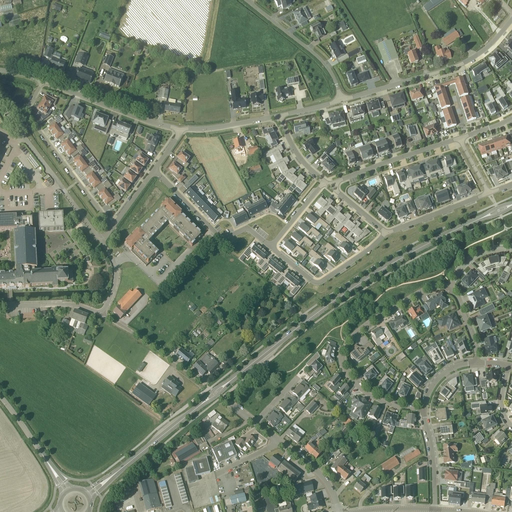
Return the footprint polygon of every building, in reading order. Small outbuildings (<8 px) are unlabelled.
[(4,1),(5,5),(0,6),(0,9),(0,11),(12,9),(10,0),(4,1)] [(279,0),(276,0),(274,1),(278,8),(281,6),(283,9),(291,6),(289,1),(288,0),(280,0),(280,1),(279,0)] [(431,0),(423,6),(427,12),(444,0),(431,0)] [(302,9),(293,13),(299,25),(308,21),(306,17),(308,15),(307,12),(304,13),(302,9)] [(311,28),(310,28),(312,31),(314,34),(315,33),(318,39),(324,36),(321,30),(318,23),(310,27),(311,28)] [(454,33),(445,39),(449,44),(459,38),(455,32),(454,33)] [(391,40),(377,46),(384,65),(398,59),(391,40)] [(336,43),(330,47),(332,52),(333,54),(336,59),(344,55),(341,48),(342,47),(339,42),(338,42),(336,43)] [(49,59),(53,49),(48,47),(44,57),(49,59)] [(438,47),(435,49),(437,57),(439,56),(440,60),(444,59),(445,58),(446,59),(451,58),(448,51),(444,52),(443,51),(440,52),(438,47)] [(409,49),(403,51),(405,56),(408,55),(408,57),(408,58),(409,60),(411,64),(415,63),(415,64),(417,63),(417,62),(418,62),(417,59),(419,58),(416,50),(410,52),(409,49)] [(84,67),(88,57),(79,53),(75,63),(84,67)] [(493,57),(489,60),(491,63),(491,64),(493,67),(494,66),(495,67),(500,63),(502,66),(508,61),(505,58),(504,59),(500,54),(496,56),(495,55),(494,55),(493,57)] [(64,70),(66,67),(64,66),(66,63),(59,61),(60,59),(53,57),(54,56),(53,56),(49,68),(62,73),(63,70),(64,70)] [(110,68),(113,58),(107,56),(103,65),(110,68)] [(357,62),(360,60),(362,64),(366,62),(364,56),(359,58),(356,59),(357,62)] [(474,78),(472,79),(474,84),(482,80),(480,74),(486,70),(488,74),(491,72),(488,68),(488,69),(484,63),(472,71),(472,72),(474,78)] [(82,71),(82,69),(81,68),(80,70),(79,70),(76,78),(90,84),(93,75),(93,73),(88,71),(87,73),(82,71)] [(122,78),(112,74),(113,71),(109,70),(104,82),(105,82),(109,84),(114,86),(114,85),(119,87),(118,88),(119,88),(122,78)] [(351,73),(347,75),(348,79),(349,83),(351,87),(353,86),(353,87),(356,86),(355,86),(357,85),(357,83),(362,81),(363,82),(369,80),(367,75),(366,73),(354,77),(353,73),(351,73)] [(288,86),(299,84),(298,77),(289,79),(291,85),(288,86)] [(449,83),(450,86),(455,84),(456,86),(464,84),(462,78),(454,81),(449,83)] [(446,84),(434,88),(436,93),(444,90),(443,88),(447,87),(446,84)] [(464,84),(456,86),(457,92),(466,89),(464,84)] [(477,91),(479,95),(487,91),(485,87),(477,91)] [(276,90),(278,101),(279,101),(280,102),(281,102),(282,102),(283,101),(283,100),(284,100),(284,98),(290,96),(289,89),(282,90),(282,89),(281,89),(281,88),(276,89),(276,90)] [(501,97),(495,100),(498,104),(499,103),(503,110),(506,108),(508,107),(507,107),(505,103),(508,101),(500,88),(496,90),(501,97)] [(466,89),(457,92),(459,98),(468,95),(466,89)] [(413,92),(409,93),(412,102),(416,101),(416,102),(419,101),(419,100),(423,99),(421,90),(417,91),(416,91),(413,92)] [(444,90),(436,93),(438,99),(446,96),(444,90)] [(237,91),(231,91),(232,101),(233,110),(246,108),(245,99),(238,100),(237,91)] [(490,102),(485,105),(487,109),(488,109),(491,116),(494,114),(496,113),(494,109),(497,107),(490,92),(486,94),(490,102)] [(259,95),(250,96),(251,103),(252,103),(253,106),(254,106),(254,107),(258,106),(258,105),(260,105),(260,104),(260,102),(263,101),(263,96),(259,96),(259,95)] [(390,98),(389,99),(392,107),(392,108),(392,107),(393,110),(397,109),(396,106),(404,104),(404,103),(402,95),(401,95),(397,96),(394,97),(390,99),(390,98)] [(57,100),(48,96),(46,99),(45,98),(44,100),(44,99),(43,100),(42,100),(40,103),(41,103),(41,104),(49,109),(52,104),(55,106),(57,100)] [(446,96),(438,99),(439,104),(448,101),(446,96)] [(460,100),(462,106),(470,103),(468,97),(460,100)] [(448,101),(439,104),(441,110),(450,107),(448,101)] [(370,104),(366,105),(369,114),(372,113),(373,114),(377,113),(376,112),(380,110),(385,109),(383,102),(378,104),(377,102),(374,103),(370,104)] [(180,106),(175,105),(168,104),(166,103),(165,111),(179,113),(180,106)] [(470,103),(462,106),(464,111),(472,108),(470,103)] [(49,109),(41,104),(40,105),(40,104),(38,107),(39,108),(38,109),(39,109),(38,111),(39,111),(37,114),(38,114),(43,121),(49,116),(46,113),(49,109)] [(77,108),(71,106),(65,116),(68,120),(71,118),(76,119),(76,117),(82,120),(84,114),(82,113),(84,110),(77,107),(77,108)] [(351,113),(347,115),(348,120),(349,123),(353,122),(351,118),(352,117),(353,119),(360,117),(364,115),(363,112),(362,107),(350,110),(351,113)] [(472,108),(464,111),(466,117),(474,114),(472,108)] [(450,109),(442,112),(444,118),(452,115),(450,109)] [(324,120),(327,126),(331,125),(332,125),(333,129),(338,128),(337,124),(345,122),(342,112),(329,116),(329,119),(325,120),(324,120)] [(94,119),(93,123),(95,124),(93,128),(97,129),(99,126),(104,128),(102,133),(106,134),(111,122),(107,120),(108,119),(96,114),(96,115),(95,115),(93,119),(94,119)] [(474,114),(466,117),(467,122),(476,119),(474,114)] [(398,115),(391,117),(392,118),(393,123),(396,122),(400,121),(398,115)] [(452,115),(444,118),(446,123),(454,120),(452,115)] [(53,135),(59,129),(57,126),(62,122),(58,117),(48,125),(50,128),(49,129),(49,130),(53,135)] [(427,129),(423,130),(426,138),(430,137),(433,136),(437,134),(434,127),(437,126),(436,123),(435,121),(435,120),(428,123),(430,127),(427,128),(427,129)] [(454,120),(446,123),(448,129),(456,126),(454,120)] [(300,124),(293,126),(295,134),(299,133),(299,132),(303,131),(303,135),(310,134),(308,127),(307,121),(304,122),(300,123),(300,124)] [(123,125),(119,123),(118,123),(117,126),(114,124),(113,124),(109,135),(110,135),(113,136),(114,134),(122,137),(122,138),(124,134),(128,136),(129,134),(130,135),(132,130),(131,130),(131,128),(127,126),(123,125)] [(412,129),(408,130),(410,138),(414,137),(416,142),(421,140),(416,125),(411,127),(412,129)] [(71,134),(68,129),(62,133),(59,129),(53,135),(56,139),(57,140),(58,139),(60,142),(71,134)] [(262,131),(263,137),(264,136),(268,136),(272,144),(270,145),(271,148),(277,145),(275,141),(278,140),(274,132),(273,133),(273,132),(273,131),(272,130),(269,131),(269,130),(264,131),(262,131)] [(65,151),(72,146),(69,142),(74,138),(71,134),(60,142),(62,144),(61,145),(62,146),(65,151)] [(390,137),(387,138),(389,144),(394,142),(394,144),(396,149),(402,146),(401,143),(400,143),(397,134),(390,137)] [(148,145),(146,151),(152,153),(154,147),(155,148),(156,145),(158,141),(157,141),(159,139),(151,136),(147,145),(148,145)] [(508,137),(503,139),(506,148),(511,146),(510,143),(508,137)] [(384,141),(380,143),(383,153),(388,151),(387,147),(386,145),(389,144),(387,138),(383,139),(384,141)] [(234,142),(233,142),(237,155),(244,154),(240,140),(237,141),(237,140),(234,141),(234,142)] [(310,140),(302,146),(304,148),(304,149),(305,151),(306,151),(306,152),(308,150),(312,155),(317,151),(313,146),(314,146),(313,145),(314,144),(311,141),(310,140)] [(374,143),(371,144),(373,150),(376,149),(377,151),(378,155),(383,153),(380,143),(375,145),(374,143)] [(352,151),(345,153),(348,162),(349,166),(355,164),(353,160),(353,157),(356,156),(357,156),(355,149),(355,148),(354,146),(353,144),(352,144),(350,145),(352,151)] [(371,144),(363,147),(367,159),(373,157),(370,151),(373,150),(371,144)] [(83,150),(80,145),(75,150),(72,146),(65,151),(69,155),(69,156),(71,155),(73,158),(83,150)] [(479,149),(478,149),(479,152),(480,152),(481,156),(486,154),(483,145),(478,147),(479,149)] [(270,151),(263,155),(265,160),(273,156),(274,158),(276,163),(282,159),(279,153),(283,151),(281,146),(270,151)] [(257,147),(248,149),(249,154),(249,155),(258,153),(258,152),(257,147)] [(363,147),(355,149),(357,156),(360,155),(361,157),(362,161),(367,159),(363,147)] [(77,167),(84,162),(81,158),(87,154),(83,150),(73,158),(75,160),(73,162),(74,162),(74,163),(77,167)] [(147,164),(146,163),(147,162),(146,162),(149,158),(139,151),(136,155),(139,157),(136,161),(143,166),(143,167),(144,167),(144,166),(145,166),(145,167),(147,164)] [(179,158),(176,162),(186,169),(189,165),(186,163),(189,158),(182,153),(181,154),(180,153),(181,153),(180,153),(178,156),(179,156),(178,157),(179,158)] [(325,154),(320,159),(323,163),(321,165),(329,173),(330,172),(331,173),(333,170),(333,169),(334,168),(331,165),(332,164),(329,162),(328,162),(325,159),(328,157),(325,154)] [(39,166),(31,156),(27,159),(35,169),(39,166)] [(446,161),(441,162),(442,167),(444,174),(445,176),(450,175),(448,168),(456,165),(454,159),(451,161),(449,156),(445,158),(446,161)] [(276,163),(268,166),(271,171),(278,167),(282,174),(288,171),(285,164),(289,162),(287,157),(282,159),(276,163)] [(141,172),(140,172),(141,171),(140,170),(143,167),(143,166),(136,161),(133,159),(130,163),(133,165),(130,169),(130,170),(137,175),(138,175),(139,175),(141,172)] [(435,161),(431,162),(435,174),(440,173),(441,175),(444,174),(442,167),(439,168),(437,161),(435,162),(435,161)] [(96,166),(92,162),(87,166),(84,162),(77,167),(81,172),(82,173),(83,172),(85,174),(96,166)] [(428,171),(425,172),(427,178),(431,177),(430,176),(435,174),(431,162),(428,163),(428,164),(426,165),(428,171)] [(171,169),(170,170),(173,173),(172,175),(178,180),(180,183),(185,178),(182,176),(181,177),(178,174),(181,170),(173,164),(173,165),(172,164),(173,164),(172,164),(170,167),(171,168),(170,168),(171,169)] [(508,169),(506,164),(503,165),(504,167),(499,169),(503,178),(508,176),(506,172),(505,170),(508,169)] [(259,165),(248,169),(250,175),(261,171),(259,165)] [(90,183),(97,178),(94,175),(99,171),(96,166),(85,174),(87,177),(86,178),(86,179),(90,183)] [(135,180),(134,180),(135,179),(134,179),(137,175),(130,170),(130,169),(127,167),(124,172),(127,174),(124,178),(131,183),(132,184),(132,183),(133,183),(135,180)] [(417,167),(414,168),(418,180),(423,178),(424,181),(428,179),(427,178),(425,172),(422,173),(420,167),(418,168),(417,167)] [(498,167),(488,171),(489,172),(491,175),(491,176),(495,175),(496,177),(497,179),(498,181),(503,179),(503,178),(499,169),(498,167)] [(413,182),(418,180),(414,168),(411,169),(411,170),(409,170),(411,177),(408,178),(410,184),(414,183),(413,182)] [(282,174),(276,181),(280,185),(285,178),(293,184),(297,179),(293,175),(294,173),(292,169),(288,171),(282,174)] [(401,172),(396,174),(400,184),(404,182),(407,190),(409,189),(411,188),(410,184),(408,178),(407,174),(402,175),(401,172)] [(293,184),(287,191),(291,194),(297,188),(302,192),(307,186),(308,185),(308,184),(306,186),(301,182),(304,179),(300,175),(297,179),(293,184)] [(129,189),(128,189),(129,188),(128,187),(131,183),(124,178),(121,176),(118,180),(121,182),(118,187),(126,192),(126,191),(127,192),(129,189)] [(389,176),(384,178),(387,188),(392,186),(395,195),(400,194),(394,178),(390,179),(389,176)] [(108,182),(105,178),(99,182),(97,178),(90,183),(93,188),(94,189),(95,188),(97,191),(108,182)] [(186,184),(183,186),(187,190),(198,179),(194,182),(192,179),(186,185),(186,184)] [(102,200),(109,195),(106,191),(111,187),(108,182),(97,191),(99,193),(98,194),(99,195),(102,200)] [(457,190),(458,194),(459,194),(460,196),(464,194),(464,195),(467,193),(471,191),(470,190),(471,190),(469,185),(469,184),(464,185),(464,184),(460,186),(460,187),(457,188),(457,190)] [(193,187),(186,194),(191,198),(198,192),(193,187)] [(355,191),(353,193),(354,194),(358,198),(357,198),(361,201),(365,197),(369,200),(376,192),(372,188),(371,189),(367,194),(365,192),(363,191),(359,188),(356,191),(355,191)] [(443,192),(434,196),(438,204),(438,203),(449,199),(449,200),(448,196),(451,195),(449,189),(443,191),(443,192)] [(198,192),(191,198),(195,203),(202,197),(198,192)] [(121,199),(120,198),(117,194),(112,198),(109,195),(102,200),(106,204),(106,205),(108,204),(110,207),(118,201),(119,202),(121,199)] [(288,195),(284,200),(291,206),(295,201),(288,195)] [(417,200),(414,201),(417,210),(420,209),(421,210),(425,209),(426,210),(430,208),(430,207),(430,205),(433,204),(430,195),(425,197),(426,200),(418,202),(417,200)] [(321,208),(316,214),(320,218),(325,211),(330,206),(333,202),(329,199),(326,202),(321,198),(322,196),(316,203),(321,208)] [(202,197),(195,203),(200,208),(207,201),(202,197)] [(182,215),(167,200),(160,207),(161,208),(140,230),(139,229),(124,244),(131,251),(131,252),(140,261),(140,260),(142,258),(148,264),(157,255),(146,244),(145,245),(141,242),(146,237),(148,240),(168,219),(159,210),(161,208),(175,221),(172,224),(194,245),(202,236),(182,216),(182,215)] [(263,200),(257,203),(261,211),(267,208),(263,200)] [(284,200),(279,205),(287,211),(291,206),(284,200)] [(207,201),(200,208),(205,213),(211,206),(207,201)] [(395,212),(394,212),(396,215),(397,215),(399,220),(400,219),(400,220),(403,219),(402,218),(407,217),(406,215),(410,213),(415,211),(413,204),(411,201),(406,203),(407,207),(403,208),(399,209),(396,211),(395,211),(395,212)] [(257,203),(251,206),(255,214),(261,211),(257,203)] [(275,210),(283,217),(283,216),(282,216),(287,211),(279,205),(275,210)] [(211,206),(205,213),(209,217),(216,211),(211,206)] [(251,206),(245,209),(249,217),(255,214),(251,206)] [(330,215),(325,222),(329,225),(335,219),(339,213),(342,210),(338,206),(335,210),(330,206),(325,211),(330,215)] [(382,209),(377,214),(386,222),(387,221),(388,222),(391,218),(390,218),(391,216),(388,214),(389,211),(387,209),(385,211),(382,209)] [(216,211),(209,217),(214,222),(213,222),(214,223),(221,215),(220,216),(216,211)] [(244,212),(238,215),(242,223),(248,220),(244,212)] [(340,223),(334,229),(338,233),(344,226),(348,221),(351,217),(347,214),(344,217),(339,213),(335,219),(340,223)] [(52,215),(38,215),(38,219),(39,229),(39,232),(64,231),(63,214),(52,215)] [(0,288),(24,287),(24,288),(30,287),(52,286),(52,288),(58,288),(58,284),(73,283),(72,272),(65,272),(65,268),(52,269),(52,271),(34,272),(34,269),(37,269),(36,255),(36,251),(35,251),(35,249),(36,249),(35,232),(30,232),(30,229),(32,229),(32,220),(31,220),(31,219),(23,220),(23,215),(17,215),(17,216),(16,217),(16,216),(0,217),(0,288)] [(232,217),(231,217),(236,227),(236,226),(242,223),(238,215),(232,217)] [(308,217),(306,219),(312,224),(311,225),(315,228),(318,224),(322,226),(325,229),(326,229),(328,226),(315,215),(313,218),(309,216),(309,215),(308,217)] [(349,231),(343,237),(348,241),(358,228),(361,225),(356,221),(353,225),(348,221),(344,226),(349,231)] [(300,226),(298,228),(308,236),(311,233),(317,238),(320,235),(308,225),(305,227),(302,225),(301,224),(300,226)] [(356,244),(370,233),(365,229),(363,233),(358,228),(348,241),(352,244),(354,242),(356,244)] [(293,235),(291,238),(297,242),(296,244),(300,247),(304,242),(310,247),(313,244),(300,234),(298,237),(294,234),(293,235)] [(338,234),(334,238),(341,243),(337,248),(343,252),(344,252),(347,254),(350,251),(348,249),(351,245),(338,234)] [(290,246),(286,243),(283,247),(293,255),(296,251),(302,256),(305,253),(292,243),(290,246)] [(328,251),(324,256),(330,262),(331,260),(335,263),(338,259),(335,257),(339,253),(327,244),(324,248),(328,251)] [(251,254),(256,257),(262,250),(256,245),(252,249),(250,247),(243,255),(247,258),(251,254)] [(262,250),(256,257),(260,261),(256,265),(260,269),(266,261),(264,259),(268,255),(262,250)] [(312,250),(308,254),(315,260),(312,264),(322,272),(325,268),(322,266),(326,262),(312,250)] [(494,260),(494,259),(492,259),(490,260),(489,260),(487,261),(485,262),(483,263),(482,263),(480,264),(479,265),(479,266),(486,272),(487,272),(487,273),(489,273),(490,273),(491,273),(492,273),(492,272),(493,271),(493,270),(493,269),(495,269),(496,268),(498,268),(499,268),(500,266),(503,266),(505,262),(507,258),(505,258),(503,258),(501,258),(500,258),(498,258),(496,259),(494,260)] [(266,261),(260,269),(264,272),(268,267),(272,271),(278,264),(272,259),(270,262),(268,259),(266,261)] [(277,282),(283,275),(281,273),(284,268),(278,264),(272,271),(277,274),(273,279),(277,282)] [(472,284),(479,277),(472,271),(466,278),(465,277),(462,281),(463,282),(462,283),(462,285),(465,287),(466,287),(471,283),(472,284)] [(283,275),(277,282),(275,285),(279,288),(285,281),(289,284),(295,277),(289,272),(286,277),(283,275)] [(506,282),(510,275),(504,272),(500,279),(504,281),(506,282)] [(295,277),(289,284),(293,288),(290,293),(294,296),(301,288),(300,288),(298,286),(301,282),(295,277)] [(483,305),(479,299),(487,295),(483,289),(468,297),(470,301),(471,301),(472,304),(474,309),(483,305)] [(120,319),(126,313),(125,313),(141,296),(135,290),(132,293),(130,291),(118,303),(120,306),(119,307),(113,312),(120,319)] [(430,311),(435,308),(439,306),(441,309),(447,306),(445,302),(446,302),(441,294),(437,296),(437,297),(431,300),(425,303),(430,311)] [(428,316),(423,307),(415,311),(414,309),(412,310),(412,309),(411,309),(410,309),(409,310),(410,311),(408,312),(413,321),(419,318),(419,317),(420,316),(423,320),(428,316)] [(75,311),(70,323),(74,324),(72,327),(76,328),(78,323),(79,319),(78,319),(81,313),(75,311)] [(88,316),(81,313),(78,319),(79,319),(78,323),(76,328),(78,329),(79,328),(86,331),(88,326),(84,325),(88,316)] [(456,320),(453,314),(438,322),(440,326),(446,323),(450,330),(459,326),(457,320),(456,320)] [(486,317),(485,315),(482,316),(483,318),(477,320),(478,324),(478,325),(479,328),(480,328),(481,332),(483,332),(483,333),(486,332),(486,331),(491,329),(490,325),(491,324),(489,320),(488,321),(487,316),(486,317)] [(398,319),(398,318),(397,318),(394,319),(393,319),(392,319),(391,320),(391,321),(389,323),(393,330),(399,327),(400,329),(407,325),(403,317),(398,319)] [(69,326),(70,323),(63,320),(61,325),(60,327),(67,330),(68,327),(69,326)] [(380,332),(378,328),(371,333),(373,336),(372,337),(378,347),(382,344),(381,341),(385,339),(381,332),(380,332)] [(495,345),(494,338),(485,340),(486,348),(484,349),(486,355),(489,354),(489,355),(494,354),(493,353),(497,352),(496,345),(495,345)] [(209,348),(214,343),(211,340),(206,345),(209,348)] [(447,359),(448,360),(451,359),(451,358),(453,357),(453,356),(456,355),(455,352),(456,352),(454,346),(453,347),(450,340),(446,342),(448,349),(443,351),(444,352),(442,353),(445,358),(446,358),(446,360),(447,359)] [(374,347),(370,342),(369,343),(365,346),(364,347),(361,349),(360,349),(359,349),(358,349),(356,346),(355,345),(352,349),(354,352),(350,355),(354,360),(357,357),(360,361),(369,354),(368,352),(374,347)] [(470,352),(466,342),(461,344),(458,345),(458,344),(454,345),(457,351),(460,350),(460,351),(462,355),(470,352)] [(334,358),(334,355),(333,355),(336,348),(328,345),(325,357),(327,364),(334,362),(334,359),(333,358),(334,358)] [(443,357),(437,348),(434,350),(434,349),(429,352),(426,354),(431,361),(432,360),(431,360),(432,360),(435,364),(437,363),(438,365),(442,363),(441,362),(441,363),(439,358),(442,356),(443,358),(443,357)] [(186,365),(192,359),(181,349),(175,356),(186,365)] [(309,378),(313,375),(315,372),(316,373),(319,371),(322,368),(316,362),(320,357),(317,353),(310,361),(312,363),(309,367),(311,369),(306,375),(309,378)] [(211,356),(210,357),(207,354),(206,356),(193,368),(202,377),(207,371),(210,374),(219,365),(214,361),(215,360),(211,356)] [(224,366),(230,360),(226,357),(221,362),(224,366)] [(425,376),(431,371),(429,369),(432,366),(425,357),(420,360),(423,364),(419,368),(425,376)] [(142,363),(136,370),(137,371),(138,372),(140,373),(146,365),(142,363)] [(372,380),(376,378),(373,373),(376,371),(372,365),(366,370),(368,373),(364,377),(364,378),(366,381),(367,381),(368,383),(372,380)] [(421,386),(422,384),(422,383),(423,383),(419,379),(422,376),(413,366),(409,371),(414,375),(409,380),(417,388),(420,386),(421,386)] [(494,373),(494,372),(492,373),(492,374),(488,374),(488,375),(486,375),(487,380),(485,381),(485,380),(480,381),(481,388),(486,388),(485,383),(496,382),(495,373),(494,373)] [(407,395),(409,391),(408,390),(409,390),(405,388),(407,385),(404,383),(406,379),(402,375),(399,381),(400,381),(397,388),(400,390),(398,395),(399,395),(398,396),(402,398),(403,397),(405,398),(407,394),(407,395)] [(470,388),(473,387),(477,386),(476,379),(472,379),(472,377),(469,377),(469,376),(468,376),(468,375),(464,376),(465,377),(464,377),(464,382),(462,382),(463,387),(470,386),(470,388)] [(337,377),(336,376),(329,383),(331,385),(328,388),(333,393),(339,387),(336,385),(340,380),(339,379),(340,378),(337,376),(337,377)] [(389,390),(392,386),(391,386),(392,385),(389,382),(391,380),(385,376),(380,382),(383,384),(380,388),(380,389),(383,392),(384,392),(386,393),(388,389),(389,390)] [(175,397),(181,389),(178,386),(179,385),(173,381),(174,380),(170,377),(167,381),(163,386),(172,393),(171,394),(175,397)] [(138,385),(136,383),(129,392),(132,393),(132,394),(148,406),(151,403),(156,396),(139,384),(138,385)] [(456,390),(448,383),(447,383),(445,385),(446,386),(444,388),(443,388),(441,391),(442,392),(440,394),(440,395),(439,397),(438,400),(444,402),(446,399),(448,401),(456,390)] [(308,388),(304,385),(302,387),(299,385),(296,388),(297,388),(293,393),(296,397),(300,399),(303,396),(309,389),(308,388)] [(337,402),(340,405),(341,403),(342,403),(347,397),(344,394),(349,389),(348,389),(348,388),(346,386),(345,386),(344,385),(337,393),(340,395),(337,398),(339,400),(337,402)] [(370,406),(357,398),(357,399),(355,398),(353,398),(352,400),(353,402),(354,403),(352,406),(359,409),(355,415),(362,419),(367,412),(366,411),(370,406)] [(296,403),(291,399),(288,402),(286,399),(283,402),(284,403),(279,407),(283,411),(288,416),(291,413),(290,411),(292,409),(291,408),(296,403)] [(310,415),(318,407),(313,402),(305,410),(310,415)] [(486,405),(486,402),(471,404),(472,410),(480,408),(481,414),(488,414),(488,413),(492,412),(492,411),(492,407),(491,408),(491,406),(487,407),(486,405)] [(376,420),(379,415),(381,411),(374,407),(369,417),(376,420)] [(445,413),(445,410),(438,411),(438,413),(436,414),(437,420),(439,419),(439,422),(447,421),(446,418),(447,418),(447,413),(445,413)] [(283,417),(278,413),(276,415),(273,413),(270,416),(271,416),(266,421),(273,427),(276,424),(277,425),(279,423),(278,422),(283,417)] [(387,413),(383,424),(390,426),(388,433),(392,434),(396,423),(398,417),(387,413)] [(415,423),(416,420),(415,420),(416,416),(408,415),(407,423),(403,423),(399,423),(399,427),(406,428),(406,426),(414,427),(415,423)] [(490,418),(489,415),(480,417),(483,422),(482,422),(486,431),(487,431),(488,432),(493,429),(492,428),(497,426),(497,425),(498,425),(496,421),(495,422),(493,417),(490,418)] [(221,434),(229,424),(222,419),(223,418),(220,416),(214,423),(212,426),(216,430),(221,434)] [(452,427),(451,422),(445,423),(446,428),(440,428),(441,433),(442,433),(443,440),(449,439),(449,435),(453,435),(452,427)] [(375,441),(380,426),(376,424),(372,438),(375,441)] [(302,436),(294,430),(292,428),(286,435),(289,437),(290,436),(294,440),(293,440),(297,443),(302,436)] [(209,435),(207,431),(201,434),(206,442),(211,439),(209,435)] [(501,433),(499,431),(493,436),(495,439),(497,441),(497,442),(500,445),(503,443),(505,441),(507,438),(502,433),(501,433)] [(318,440),(322,437),(319,433),(310,440),(312,442),(317,438),(318,440)] [(475,446),(484,440),(480,433),(472,439),(475,446)] [(193,438),(198,446),(202,443),(198,436),(193,438)] [(250,448),(255,441),(249,436),(244,443),(239,439),(235,445),(242,449),(246,444),(250,448)] [(218,465),(228,460),(237,456),(230,442),(212,450),(218,465)] [(311,454),(317,446),(321,444),(318,442),(315,445),(315,446),(314,447),(310,444),(305,449),(311,454)] [(198,453),(192,443),(174,454),(179,463),(198,453)] [(330,453),(335,449),(331,443),(327,446),(328,449),(330,453)] [(319,449),(322,446),(321,444),(317,446),(311,454),(316,459),(321,454),(317,450),(319,449)] [(452,445),(444,446),(444,451),(445,451),(445,457),(443,457),(444,464),(446,463),(446,464),(454,463),(453,452),(458,452),(457,445),(452,446),(452,445)] [(336,458),(340,453),(339,452),(343,449),(341,447),(336,450),(331,453),(336,458)] [(406,463),(420,454),(418,450),(403,459),(406,463)] [(279,459),(274,455),(269,462),(277,468),(283,461),(280,459),(279,459)] [(337,474),(347,462),(340,457),(330,469),(337,474)] [(385,474),(399,464),(394,457),(381,467),(385,474)] [(189,484),(195,482),(198,481),(197,476),(210,473),(206,459),(192,463),(193,467),(185,469),(189,484)] [(294,483),(300,475),(284,462),(277,471),(294,483)] [(347,462),(337,474),(345,481),(351,474),(344,469),(348,463),(347,462)] [(447,476),(446,485),(465,486),(465,481),(456,480),(457,471),(445,470),(444,476),(447,476)] [(362,485),(366,479),(363,477),(359,482),(354,488),(360,493),(365,487),(362,485)] [(146,511),(160,507),(153,479),(138,483),(146,511)] [(294,497),(313,491),(311,481),(291,487),(294,497)] [(479,497),(479,494),(473,493),(474,484),(470,483),(469,495),(472,495),(472,496),(471,503),(478,504),(479,497)] [(408,497),(408,499),(409,499),(409,500),(412,500),(412,499),(413,499),(413,495),(414,495),(414,490),(413,490),(413,489),(409,489),(409,486),(406,486),(406,497),(408,497)] [(388,499),(388,498),(388,495),(392,495),(391,487),(384,487),(384,489),(381,489),(381,491),(380,491),(380,496),(381,496),(381,500),(382,500),(386,500),(386,499),(388,499)] [(401,499),(401,498),(401,495),(404,494),(404,487),(397,487),(397,489),(393,489),(394,499),(394,500),(398,500),(398,499),(401,499)] [(489,497),(490,487),(487,487),(486,495),(479,494),(479,497),(478,504),(485,505),(486,497),(489,497)] [(504,507),(505,505),(506,498),(509,499),(510,491),(510,489),(507,489),(505,499),(502,499),(503,495),(500,494),(498,507),(504,507)] [(460,507),(461,497),(463,498),(464,493),(456,492),(455,492),(454,506),(460,507)] [(230,498),(231,505),(246,501),(244,494),(230,498)] [(276,511),(276,510),(271,494),(262,497),(255,499),(254,499),(257,510),(265,508),(266,511),(276,511)] [(314,510),(322,507),(320,500),(322,499),(320,494),(311,497),(312,501),(308,502),(309,505),(307,505),(308,511),(314,509),(314,510)] [(498,507),(500,494),(495,494),(494,498),(493,498),(492,506),(498,507)] [(291,511),(290,507),(291,507),(289,501),(287,501),(285,503),(286,506),(278,508),(278,509),(276,510),(276,511),(291,511)]
